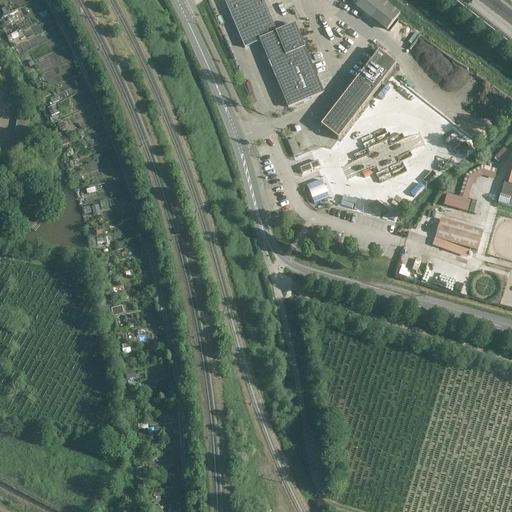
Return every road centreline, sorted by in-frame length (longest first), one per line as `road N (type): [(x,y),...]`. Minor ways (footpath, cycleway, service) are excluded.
road 1 (track): [(274,276),(298,291),(511,359)]
road 2 (motorway): [(511,330),(283,260)]
road 3 (unclassified): [(236,137),(266,129),(296,202),(311,217),(406,243)]
road 4 (secondary): [(236,137),(176,0)]
road 5 (secondary): [(283,260),(255,207),(236,137)]
